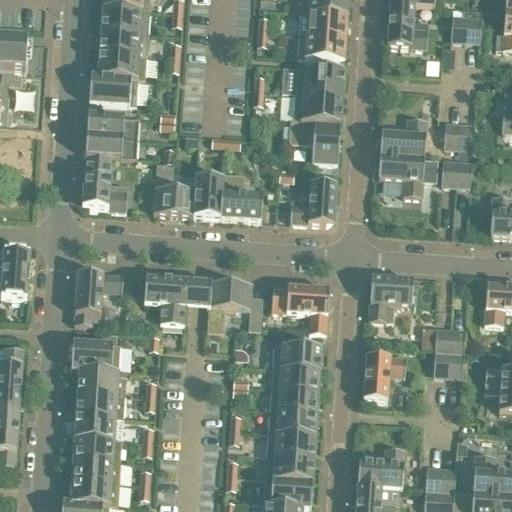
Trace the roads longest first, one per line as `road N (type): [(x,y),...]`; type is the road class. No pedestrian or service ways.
road 1 (residential): [(58,242),(350,258)]
road 2 (residential): [(58,242),(43,511)]
road 3 (residential): [(368,0),(350,258)]
road 4 (residential): [(350,258),(328,511)]
road 5 (residential): [(74,0),(58,242)]
road 6 (residential): [(350,258),(511,270)]
